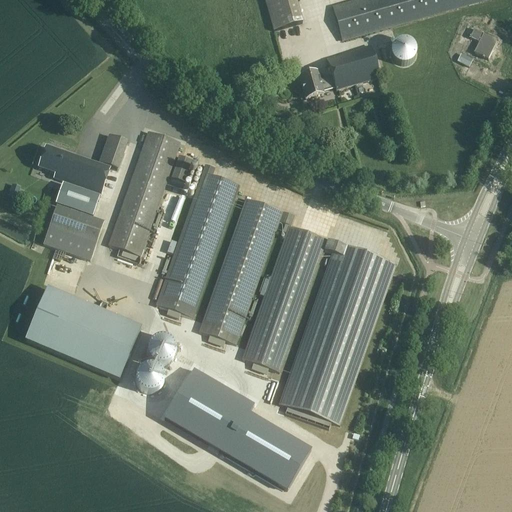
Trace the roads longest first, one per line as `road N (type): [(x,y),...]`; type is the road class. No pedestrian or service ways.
road 1 (unclassified): [(464,237),(302,171),(189,90),(95,0)]
road 2 (tertiary): [(385,511),(445,311)]
